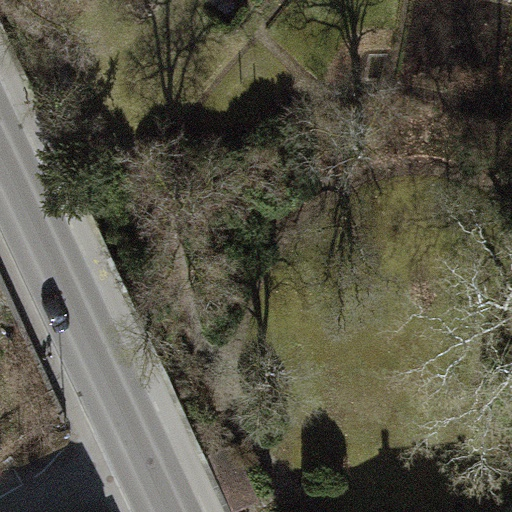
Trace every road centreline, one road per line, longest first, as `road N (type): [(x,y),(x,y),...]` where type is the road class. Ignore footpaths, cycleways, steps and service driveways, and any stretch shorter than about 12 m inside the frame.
road 1 (tertiary): [(135,433),(0,140)]
road 2 (residential): [(135,433),(4,511)]
